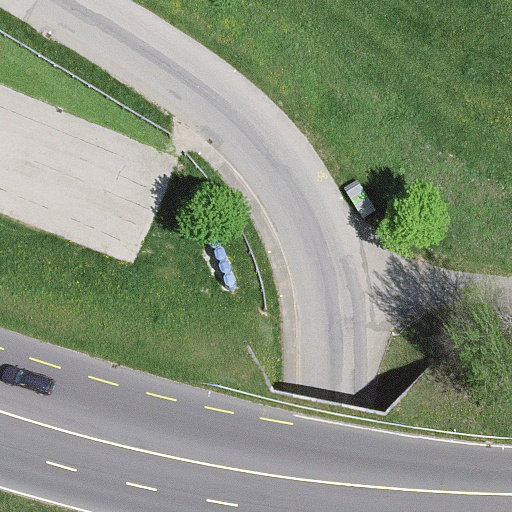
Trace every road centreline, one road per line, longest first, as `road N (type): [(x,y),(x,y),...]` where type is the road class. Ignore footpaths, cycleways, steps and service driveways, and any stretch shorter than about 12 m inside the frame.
road 1 (primary): [(464,511),(283,495),(0,429)]
road 2 (track): [(329,270),(511,295)]
